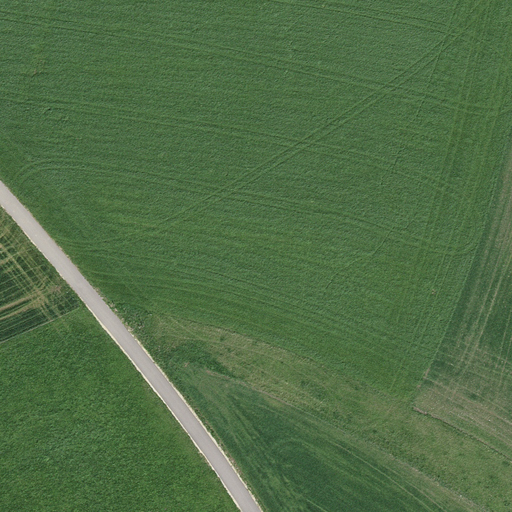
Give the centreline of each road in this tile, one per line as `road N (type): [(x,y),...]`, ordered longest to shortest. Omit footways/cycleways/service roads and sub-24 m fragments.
road 1 (track): [(0,190),(253,511)]
road 2 (track): [(92,304),(137,297),(217,312),(409,388)]
